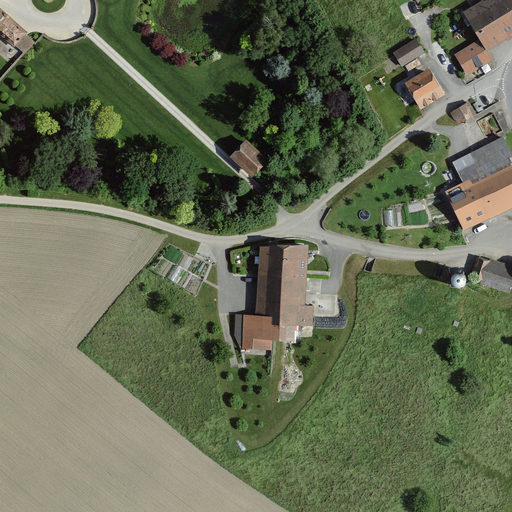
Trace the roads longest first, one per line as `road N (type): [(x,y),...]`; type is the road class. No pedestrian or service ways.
road 1 (residential): [(511,77),(451,100),(291,223)]
road 2 (track): [(221,240),(100,208),(0,198)]
road 3 (residential): [(511,243),(402,253),(291,223)]
